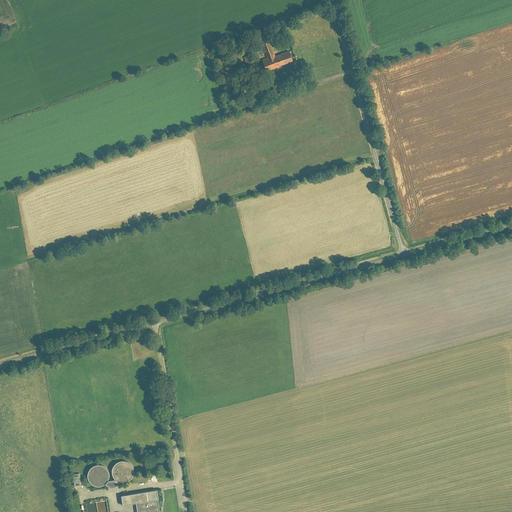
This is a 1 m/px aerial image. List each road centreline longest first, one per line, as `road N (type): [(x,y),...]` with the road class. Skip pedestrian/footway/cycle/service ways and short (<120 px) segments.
road 1 (residential): [(402,254),(333,0)]
road 2 (residential): [(155,321),(402,254)]
road 3 (residential): [(155,321),(185,511)]
road 4 (residential): [(0,363),(155,321)]
